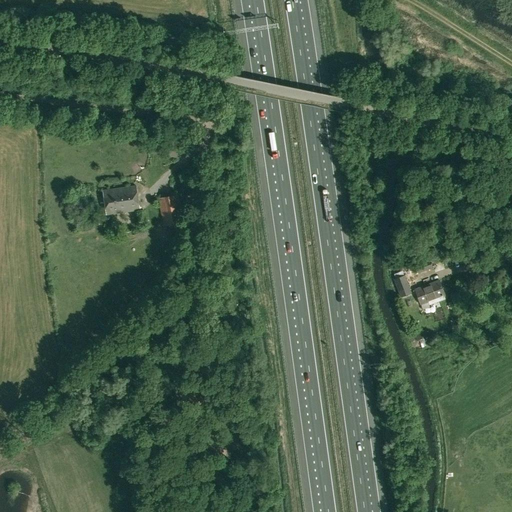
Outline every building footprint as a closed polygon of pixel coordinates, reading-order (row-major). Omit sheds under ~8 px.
[(152,153),(159,155),(162,140),(154,140),(152,153)] [(178,158),(179,143),(162,140),(159,155),(178,158)] [(136,186),(103,190),(106,214),(140,210),(136,186)] [(184,222),(179,195),(158,199),(162,226),(184,222)] [(405,262),(408,268),(414,266),(412,260),(405,262)] [(418,273),(425,271),(422,263),(416,266),(418,273)] [(411,293),(405,275),(395,278),(402,296),(411,293)] [(444,298),(443,295),(445,295),(439,280),(415,289),(420,303),(428,301),(429,304),(444,298)] [(422,330),(416,333),(418,340),(424,338),(427,337),(424,330),(422,330)]
